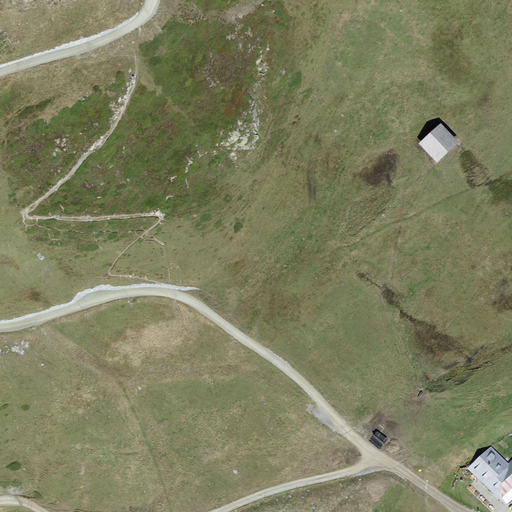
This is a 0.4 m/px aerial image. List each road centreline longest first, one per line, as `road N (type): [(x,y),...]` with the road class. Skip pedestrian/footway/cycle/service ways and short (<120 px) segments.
road 1 (track): [(180,373),(251,372),(387,459)]
road 2 (track): [(0,325),(112,370),(180,373)]
road 3 (track): [(218,511),(387,459)]
road 4 (track): [(113,4),(62,47),(0,72)]
